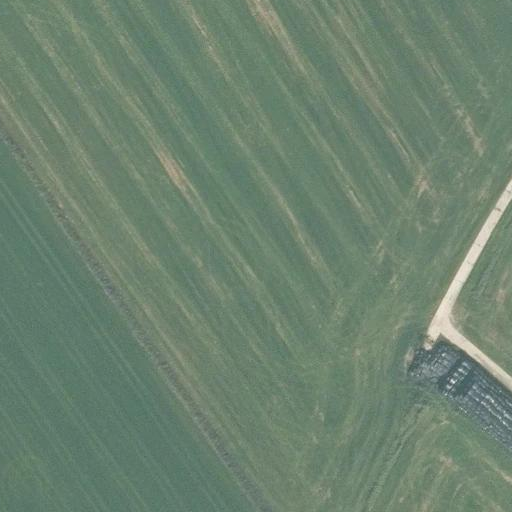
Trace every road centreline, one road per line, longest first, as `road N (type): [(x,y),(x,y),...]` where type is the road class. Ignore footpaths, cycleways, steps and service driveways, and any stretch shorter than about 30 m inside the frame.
road 1 (track): [(511,386),(439,324),(511,194)]
road 2 (track): [(345,511),(439,324)]
